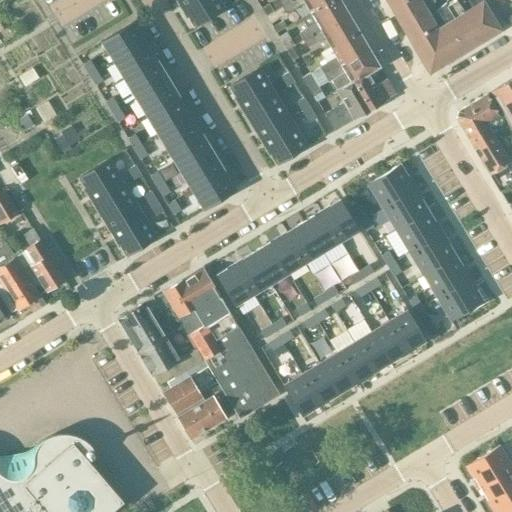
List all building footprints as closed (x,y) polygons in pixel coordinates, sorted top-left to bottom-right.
[(225,9),(219,0),(180,0),(177,2),(193,28),(225,9)] [(273,11),(266,16),(270,23),(287,13),(295,8),(301,18),(309,13),(330,0),(292,0),(283,6),(273,11)] [(307,29),(300,33),(303,39),(347,14),(339,0),(330,0),(309,13),(301,18),(307,29)] [(400,24),(425,10),(431,6),(435,1),(434,0),(402,0),(390,7),(400,24)] [(453,0),(455,1),(479,41),(487,36),(489,37),(494,34),(494,31),(499,28),(480,0),(453,0)] [(473,45),(479,41),(455,1),(446,7),(454,19),(444,24),(461,52),(465,49),(468,49),(473,47),(473,45)] [(269,4),(262,9),(266,16),(273,11),(269,4)] [(410,40),(434,25),(425,10),(400,24),(410,40)] [(347,14),(303,39),(308,47),(324,38),(330,47),(358,31),(347,14)] [(286,27),(283,21),(272,28),(276,33),(286,27)] [(145,40),(133,22),(100,41),(112,60),(145,40)] [(432,70),(461,52),(444,24),(436,29),(434,25),(410,40),(427,69),(432,70)] [(327,63),(320,67),(324,74),(367,47),(358,31),(330,47),(321,53),(327,63)] [(278,37),(284,48),(293,43),(287,33),(278,37)] [(123,79),(156,59),(145,40),(112,60),(123,79)] [(293,43),(284,48),(290,58),(298,53),(293,43)] [(367,47),(324,74),(328,81),(329,80),(335,90),(350,81),(351,80),(352,81),(366,72),(367,72),(378,66),(367,47)] [(135,97),(167,78),(156,59),(123,79),(135,97)] [(95,70),(90,61),(83,65),(88,74),(95,70)] [(275,94),(259,67),(227,87),(243,113),(275,94)] [(320,67),(302,78),(306,84),(314,79),(324,74),(320,67)] [(32,68),(19,76),(25,86),(38,78),(32,68)] [(102,81),(95,70),(88,74),(95,85),(102,81)] [(294,83),(288,72),(281,76),(287,87),(294,83)] [(366,72),(352,81),(368,110),(394,94),(389,85),(386,79),(375,86),(367,72),(366,72)] [(146,116),(179,96),(167,78),(135,97),(146,116)] [(314,79),(306,84),(316,101),(324,96),(314,79)] [(343,102),(324,113),(334,130),(368,110),(352,81),(351,80),(350,81),(335,90),(343,102)] [(511,91),(506,81),(490,91),(511,128),(511,91)] [(291,120),(275,94),(243,113),(259,140),(291,120)] [(481,132),(489,127),(501,120),(486,94),(457,111),(455,117),(466,136),(479,128),(481,132)] [(190,115),(179,96),(146,116),(157,135),(190,115)] [(118,107),(112,98),(105,102),(111,111),(118,107)] [(310,109),(303,98),(296,102),(303,113),(310,109)] [(47,102),(36,108),(44,122),(55,116),(47,102)] [(125,118),(118,107),(111,111),(118,123),(125,118)] [(316,118),(310,109),(303,113),(309,123),(316,118)] [(27,114),(20,118),(26,128),(33,124),(27,114)] [(202,134),(190,115),(157,135),(169,153),(202,134)] [(307,146),(291,120),(259,140),(275,166),(307,146)] [(71,125),(60,131),(62,135),(68,146),(79,140),(71,125)] [(511,181),(511,167),(489,127),(481,132),(479,128),(466,136),(498,190),(511,181)] [(141,145),(134,134),(127,139),(134,149),(141,145)] [(213,152),(202,134),(169,153),(180,172),(213,152)] [(62,135),(56,139),(63,152),(70,148),(68,146),(62,135)] [(147,155),(141,145),(134,149),(140,159),(147,155)] [(192,191),(224,171),(213,152),(180,172),(192,191)] [(125,185),(109,159),(77,178),(93,204),(125,185)] [(401,163),(367,184),(381,207),(415,187),(401,163)] [(141,176),(135,165),(128,170),(134,180),(141,176)] [(236,190),(224,171),(192,191),(203,209),(236,190)] [(163,182),(157,172),(150,176),(156,186),(163,182)] [(170,192),(163,182),(156,186),(163,197),(170,192)] [(141,211),(125,185),(93,204),(109,231),(141,211)] [(415,187),(381,207),(395,230),(429,210),(415,187)] [(5,190),(0,193),(0,225),(19,214),(5,190)] [(157,201),(150,191),(143,195),(150,206),(157,201)] [(340,199),(321,210),(340,241),(358,230),(340,199)] [(174,215),(181,210),(174,200),(167,204),(174,215)] [(163,212),(157,201),(150,206),(156,216),(163,212)] [(360,206),(354,210),(360,221),(367,216),(360,206)] [(321,210),(304,221),(323,252),(340,241),(321,210)] [(429,210),(395,230),(409,253),(442,232),(429,210)] [(157,237),(141,211),(109,231),(125,257),(157,237)] [(367,216),(360,221),(366,231),(373,227),(367,216)] [(304,221),(286,232),(305,262),(323,252),(304,221)] [(45,291),(64,280),(32,228),(21,235),(37,260),(29,265),(45,291)] [(286,232),(269,242),(288,273),(305,262),(286,232)] [(442,232),(409,253),(423,275),(456,255),(442,232)] [(269,242),(252,253),(270,284),(288,273),(269,242)] [(7,245),(0,249),(0,297),(9,313),(16,309),(16,310),(39,296),(14,257),(7,245)] [(388,251),(381,255),(387,266),(394,262),(388,251)] [(252,253),(234,263),(253,294),(270,284),(252,253)] [(456,255),(423,275),(436,298),(470,277),(456,255)] [(394,262),(387,266),(393,276),(400,272),(394,262)] [(234,263),(216,275),(234,305),(253,294),(234,263)] [(369,265),(358,271),(362,278),(373,272),(369,265)] [(162,291),(197,348),(204,360),(208,367),(239,418),(279,394),(202,267),(162,291)] [(358,271),(348,278),(352,284),(362,278),(358,271)] [(376,277),(366,283),(370,290),(380,284),(376,277)] [(470,277),(436,298),(451,321),(484,301),(470,277)] [(366,283),(355,290),(360,296),(370,290),(366,283)] [(334,286),(323,293),(328,299),(338,293),(334,286)] [(323,293),(313,299),(317,306),(328,299),(323,293)] [(415,296),(408,301),(415,311),(421,307),(415,296)] [(0,322),(1,322),(2,317),(9,313),(0,297),(0,322)] [(151,315),(152,316),(160,311),(151,298),(117,318),(127,335),(139,328),(136,324),(151,315)] [(341,298),(331,305),(335,312),(345,305),(341,298)] [(306,303),(296,309),(300,316),(310,310),(306,303)] [(422,307),(415,311),(421,321),(428,317),(422,307)] [(324,309),(313,315),(318,322),(328,316),(324,309)] [(407,309),(388,320),(407,351),(425,340),(407,309)] [(162,333),(152,316),(151,315),(136,324),(139,328),(127,335),(138,353),(164,337),(173,332),(170,328),(162,333)] [(313,315),(303,321),(307,328),(318,322),(313,315)] [(282,318),(271,324),(276,331),(286,325),(282,318)] [(388,320),(371,331),(389,362),(407,351),(388,320)] [(271,324),(261,331),(265,338),(276,331),(271,324)] [(289,330),(279,336),(283,343),(293,337),(289,330)] [(371,331),(353,342),(372,372),(389,362),(371,331)] [(279,336),(268,343),(272,350),(283,343),(279,336)] [(164,337),(138,353),(152,375),(167,366),(174,378),(204,360),(197,348),(178,360),(164,337)] [(353,342),(336,352),(355,383),(372,372),(353,342)] [(336,352),(318,363),(337,394),(355,383),(336,352)] [(162,392),(175,414),(202,398),(189,378),(208,367),(204,360),(174,378),(167,382),(170,387),(162,392)] [(318,363),(301,373),(320,404),(337,394),(318,363)] [(301,373),(283,385),(301,415),(320,404),(301,373)] [(204,402),(177,418),(189,438),(190,437),(224,417),(212,397),(204,402)] [(177,418),(204,402),(202,398),(175,414),(177,418)] [(0,511),(109,511),(123,501),(85,457),(86,457),(87,458),(88,458),(90,458),(91,458),(92,457),(92,456),(93,456),(94,455),(94,453),(93,450),(92,449),(91,447),(89,444),(87,442),(84,440),(82,438),(79,437),(76,436),(71,434),(67,434),(64,433),(62,433),(57,434),(54,435),(52,435),(48,436),(46,438),(42,440),(36,445),(29,450),(26,451),(19,453),(14,454),(8,455),(4,456),(0,456),(0,511)] [(511,466),(499,445),(466,466),(480,489),(511,469),(511,466)] [(511,469),(480,489),(494,511),(511,500),(511,469)] [(511,511),(511,500),(494,511),(493,511),(511,511)]
